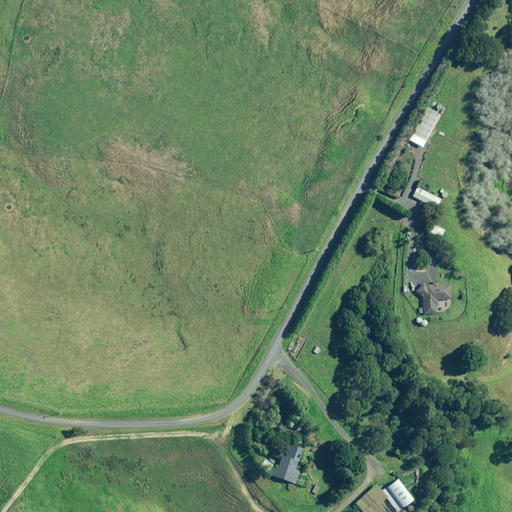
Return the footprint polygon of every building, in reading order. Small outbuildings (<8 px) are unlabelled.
[(439,115),(427,108),(409,140),(421,147),(439,115)] [(417,187),(412,196),(421,201),(419,204),(424,207),(426,203),(436,208),(441,199),(417,187)] [(444,230),(433,224),(429,232),(440,238),(444,230)] [(421,284),(420,284),(419,284),(418,284),(417,285),(416,286),(415,287),(415,288),(414,290),(414,291),(415,292),(415,293),(416,294),(416,295),(417,295),(418,296),(419,296),(420,297),(421,297),(422,296),(422,308),(418,308),(418,313),(422,313),(422,314),(435,314),(434,300),(451,299),(451,283),(422,284),(421,284)] [(302,449),(289,445),(285,456),(282,455),(274,476),(295,484),(299,471),(295,470),(302,449)] [(413,499),(398,479),(381,491),(396,511),(413,499)] [(294,486),(288,483),(285,490),(292,492),(294,486)] [(321,487),(315,484),(311,492),(317,495),(321,487)]
